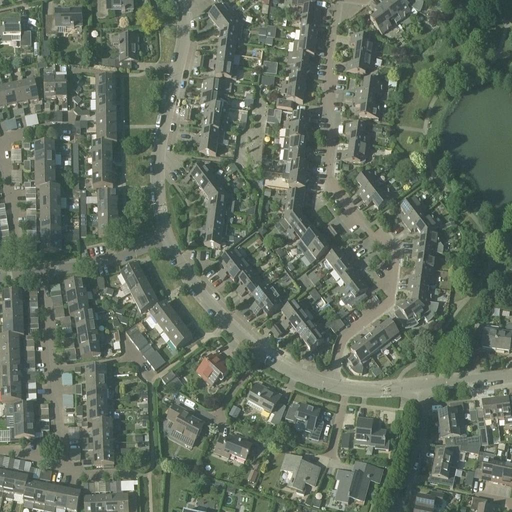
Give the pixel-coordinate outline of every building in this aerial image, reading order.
[(108,19),(108,12),(132,11),(132,0),(107,0),(108,5),(97,5),(97,19),(108,19)] [(295,15),(294,19),(319,22),(320,10),(314,10),(315,3),(296,0),(292,0),(292,7),(304,8),(304,14),(301,16),(295,15)] [(409,8),(397,1),(391,5),(390,3),(388,4),(386,2),(381,5),(392,20),(397,17),(401,22),(411,14),(407,9),(409,8)] [(208,18),(216,28),(228,18),(230,16),(235,13),(232,10),(228,13),(229,15),(227,16),(217,4),(212,8),(215,12),(208,18)] [(388,24),(392,20),(381,5),(374,11),(378,15),(370,21),(381,36),(391,29),(388,24)] [(65,36),(65,29),(82,28),(81,11),(56,12),(56,22),(45,22),(45,37),(57,37),(57,36),(65,36)] [(442,17),(433,12),(429,19),(438,24),(442,17)] [(237,16),(235,13),(230,16),(228,18),(216,28),(221,35),(242,29),(244,28),(236,19),(233,22),(232,20),(231,20),(231,22),(230,20),(232,18),(233,20),(237,16)] [(319,22),(294,19),(294,23),(299,24),(300,22),(302,22),(301,32),(317,34),(319,22)] [(0,43),(20,44),(20,48),(30,48),(30,34),(20,34),(20,23),(3,23),(3,30),(0,30),(0,43)] [(242,29),(221,35),(220,43),(236,45),(238,46),(244,46),(244,42),(240,42),(242,29)] [(317,34),(301,32),(300,44),(315,46),(317,34)] [(356,47),(355,56),(373,59),(375,46),(374,46),(375,42),(373,40),(351,37),(350,46),(356,47)] [(131,71),(131,63),(137,63),(137,38),(120,38),(120,62),(102,62),(102,70),(116,71),(131,71)] [(220,43),(218,55),(234,57),(235,52),(238,50),(243,50),(244,46),(238,46),(236,45),(220,43)] [(315,46),(300,44),(293,43),(292,55),(293,55),(298,56),(309,58),(314,58),(315,48),(315,46)] [(208,61),(207,66),(233,69),(234,57),(218,55),(217,63),(208,61)] [(293,55),(292,55),(288,55),(286,67),(291,67),(307,69),(309,58),(298,56),(293,55)] [(373,59),(355,56),(353,65),(347,64),(346,73),(365,76),(366,70),(372,71),(373,59)] [(270,76),(271,65),(264,64),(263,76),(270,76)] [(231,81),(233,69),(207,66),(207,70),(216,71),(215,79),(231,81)] [(307,69),(291,67),(290,79),(306,81),(307,69)] [(81,81),(81,80),(77,76),(73,81),(77,85),(81,81)] [(306,81),(290,79),(288,89),(286,89),(286,85),(281,84),(280,90),(304,93),(306,81)] [(55,81),(56,100),(67,100),(66,80),(55,81)] [(96,91),(116,91),(116,80),(96,80),(96,91)] [(44,100),(56,100),(55,81),(44,81),(44,100)] [(24,85),(28,104),(38,102),(34,82),(24,85)] [(356,99),(375,102),(375,96),(381,97),(383,84),(364,82),(363,91),(357,91),(356,99)] [(202,95),(226,99),(227,94),(221,94),(221,96),(219,96),(220,85),(204,83),(202,95)] [(24,85),(13,87),(17,106),(28,104),(24,85)] [(13,87),(2,89),(6,108),(17,106),(13,87)] [(304,93),(280,90),(279,96),(285,97),(285,93),(288,93),(287,103),(277,102),(276,109),(293,111),(294,104),(302,105),(304,93)] [(96,91),(96,102),(116,102),(116,91),(96,91)] [(201,108),(206,108),(217,109),(218,99),(221,100),(220,102),(226,103),(226,99),(202,95),(201,108)] [(77,107),(81,102),(77,98),(73,103),(77,107)] [(374,107),(375,102),(356,99),(355,108),(361,109),(359,118),(378,121),(380,108),(374,107)] [(96,102),(96,113),(117,113),(116,102),(96,102)] [(206,108),(204,120),(228,123),(229,119),(227,119),(228,111),(222,110),(217,109),(206,108)] [(77,109),(73,113),(78,117),(82,113),(77,109)] [(185,111),(186,122),(196,122),(196,111),(185,111)] [(275,119),(276,112),(268,111),(267,119),(275,119)] [(51,113),(52,123),(62,123),(62,113),(51,113)] [(96,113),(96,123),(117,123),(117,113),(96,113)] [(39,126),(38,115),(26,117),(27,127),(39,126)] [(239,116),(238,124),(247,125),(248,117),(239,116)] [(283,127),(307,130),(309,118),(293,116),(292,126),(289,126),(289,124),(284,123),(283,127)] [(4,122),(6,132),(18,130),(16,120),(4,122)] [(204,120),(203,132),(219,134),(225,135),(226,127),(228,127),(228,123),(204,120)] [(96,123),(97,134),(117,134),(117,123),(96,123)] [(350,145),(368,148),(370,136),(364,135),(365,126),(361,125),(361,128),(346,126),(345,135),(351,136),(350,145)] [(285,132),(284,139),(306,142),(307,130),(283,127),(283,131),(285,132)] [(194,138),(193,143),(217,146),(219,134),(203,132),(201,142),(199,141),(199,139),(194,138)] [(97,134),(97,145),(112,145),(117,145),(117,134),(97,134)] [(282,151),(284,151),(312,155),(313,151),(307,150),(307,153),(305,152),(306,142),(284,139),(282,151)] [(216,158),(217,146),(193,143),(193,147),(198,147),(198,145),(201,146),(200,156),(216,158)] [(92,145),(92,156),(112,156),(112,145),(97,145),(92,145)] [(366,164),(368,148),(350,145),(348,154),(342,154),(341,162),(364,166),(366,164)] [(35,157),(55,157),(55,146),(35,146),(35,157)] [(22,150),(11,150),(12,162),(22,162),(22,150)] [(287,164),(292,165),(303,166),(304,156),(307,156),(306,159),(312,159),(312,155),(284,151),(282,163),(287,164)] [(92,156),(93,167),(112,167),(112,156),(92,156)] [(35,157),(35,168),(55,168),(55,157),(35,157)] [(287,164),(285,176),(290,177),(314,180),(315,176),(309,175),(309,177),(307,177),(308,166),(303,166),(292,165),(287,164)] [(93,167),(93,178),(112,177),(112,167),(93,167)] [(193,180),(197,187),(213,175),(213,173),(209,167),(206,167),(204,169),(203,167),(183,182),(186,185),(190,182),(193,180)] [(35,168),(35,179),(55,179),(55,168),(35,168)] [(362,201),(377,190),(374,185),(378,182),(371,172),(356,183),(362,191),(357,194),(362,201)] [(355,173),(351,175),(344,177),(349,182),(357,177),(355,173)] [(217,181),(213,175),(197,187),(205,196),(224,181),(222,178),(217,181)] [(314,184),(314,180),(290,177),(285,176),(283,176),(282,181),(290,183),(289,189),(305,191),(306,181),(309,181),(308,183),(314,184)] [(113,189),(112,177),(93,178),(93,189),(113,189)] [(415,177),(409,179),(412,186),(418,183),(415,177)] [(36,190),(40,190),(48,190),(48,189),(55,189),(55,179),(35,179),(36,190)] [(224,181),(205,196),(210,203),(227,199),(227,198),(219,188),(221,186),(222,188),(227,185),(224,181)] [(40,190),(41,201),(60,200),(60,189),(55,189),(48,189),(48,190),(40,190)] [(381,194),(377,190),(362,201),(368,208),(372,205),(378,212),(393,201),(385,191),(381,194)] [(279,201),(278,205),(284,206),(286,206),(302,209),(304,196),(288,194),(287,204),(284,204),(284,202),(279,201)] [(98,206),(118,206),(118,195),(98,195),(98,206)] [(230,198),(227,199),(210,203),(209,212),(233,215),(235,201),(234,201),(233,199),(230,198)] [(401,222),(407,228),(422,217),(418,212),(423,209),(415,199),(400,210),(406,218),(401,222)] [(41,201),(41,212),(60,211),(60,200),(41,201)] [(284,206),(278,205),(278,209),(283,210),(284,208),(286,208),(284,221),(284,222),(301,217),(302,209),(286,206),(284,206)] [(98,206),(98,217),(118,217),(118,206),(98,206)] [(255,218),(256,208),(248,212),(247,217),(255,218)] [(41,212),(41,223),(61,222),(60,211),(41,212)] [(233,215),(209,212),(207,224),(223,226),(225,216),(226,216),(226,220),(232,220),(233,215)] [(98,217),(98,228),(118,228),(118,217),(98,217)] [(306,224),(301,217),(284,222),(278,223),(285,232),(286,232),(287,234),(284,236),(287,239),(306,224)] [(422,217),(407,228),(410,233),(413,231),(414,233),(417,232),(421,237),(434,233),(433,231),(437,228),(430,218),(425,222),(422,217)] [(41,223),(41,233),(61,233),(61,222),(41,223)] [(227,226),(223,226),(207,224),(206,234),(203,233),(204,231),(198,230),(198,234),(222,238),(225,238),(227,226)] [(295,235),(301,243),(314,233),(306,224),(287,239),(289,242),(294,239),(293,237),(295,235)] [(119,239),(118,228),(98,228),(98,239),(119,239)] [(266,233),(263,229),(258,232),(262,237),(266,233)] [(41,233),(41,244),(61,244),(61,233),(41,233)] [(320,241),(314,233),(301,243),(308,253),(329,237),(326,234),(321,238),(322,240),(320,241)] [(413,251),(431,254),(443,255),(444,250),(439,244),(440,236),(434,236),(434,233),(421,237),(420,243),(417,243),(417,245),(414,245),(413,251)] [(220,250),(222,238),(198,234),(197,239),(203,239),(203,237),(205,238),(204,248),(220,250)] [(329,237),(308,253),(305,255),(313,265),(329,253),(322,245),(324,243),(326,245),(331,240),(329,237)] [(233,248),(243,240),(234,239),(233,243),(233,248)] [(61,255),(61,244),(41,244),(42,255),(61,255)] [(284,255),(280,249),(276,253),(280,258),(284,255)] [(431,254),(413,251),(412,260),(418,261),(416,270),(435,272),(437,260),(431,259),(431,254)] [(333,272),(346,262),(352,257),(350,254),(345,257),(347,259),(345,260),(338,252),(326,262),(325,263),(324,265),(329,272),(332,272),(333,272)] [(217,276),(220,279),(239,264),(232,254),(219,264),(225,272),(223,274),(222,272),(217,276)] [(355,260),(352,257),(346,262),(333,272),(340,281),(353,272),(347,264),(349,262),(350,264),(355,260)] [(246,273),(239,264),(220,279),(222,282),(227,279),(226,277),(228,275),(234,284),(238,280),(246,273)] [(126,286),(144,277),(138,267),(130,271),(121,276),(126,286)] [(250,270),(246,273),(238,280),(244,288),(242,290),(241,288),(236,291),(239,295),(245,290),(258,280),(250,270)] [(435,272),(416,270),(415,279),(409,278),(408,287),(427,289),(427,284),(433,285),(435,272)] [(339,293),(341,296),(360,281),(353,272),(340,281),(345,288),(339,293)] [(314,286),(320,282),(313,273),(307,278),(314,286)] [(126,286),(131,296),(149,287),(144,277),(126,286)] [(265,289),(258,280),(245,290),(239,295),(241,298),(246,295),(244,293),(246,291),(252,299),(265,289)] [(368,291),(360,281),(341,296),(343,299),(339,302),(344,309),(347,307),(351,311),(355,309),(367,300),(363,294),(368,291)] [(66,297),(86,294),(84,283),(64,286),(66,297)] [(131,296),(136,306),(154,296),(149,287),(131,296)] [(408,287),(407,293),(410,294),(410,296),(414,297),(414,299),(413,299),(412,303),(424,310),(434,315),(434,314),(435,312),(436,310),(436,309),(437,308),(437,306),(431,305),(432,296),(426,295),(427,289),(408,287)] [(267,288),(265,289),(252,299),(257,305),(251,310),(253,314),(270,300),(279,294),(276,291),(272,294),(267,288)] [(3,306),(23,306),(22,294),(2,295),(3,306)] [(66,297),(68,308),(88,305),(86,294),(66,297)] [(282,297),(279,294),(270,300),(253,314),(256,317),(262,312),(267,318),(282,307),(277,301),(282,297)] [(159,306),(154,296),(136,306),(141,316),(159,306)] [(321,299),(315,304),(318,308),(324,303),(321,299)] [(434,315),(424,310),(412,303),(409,306),(410,307),(408,308),(405,305),(403,306),(401,304),(396,308),(400,313),(395,317),(402,327),(403,326),(404,328),(404,330),(406,330),(408,329),(410,329),(412,328),(414,327),(416,326),(418,325),(416,323),(423,318),(427,323),(428,322),(430,321),(431,319),(432,318),(434,315)] [(150,317),(157,326),(172,313),(166,304),(150,317)] [(69,319),(74,318),(89,315),(88,305),(68,308),(69,319)] [(273,336),(302,315),(307,310),(304,306),(298,310),(294,305),(281,315),(286,321),(270,333),(273,336)] [(3,306),(3,317),(23,317),(23,306),(3,306)] [(172,313),(157,326),(163,334),(179,322),(172,313)] [(74,318),(76,328),(96,325),(94,315),(89,315),(74,318)] [(309,324),(302,315),(273,336),(275,340),(291,328),(296,334),(309,324)] [(3,317),(3,328),(24,327),(23,317),(3,317)] [(337,318),(332,321),(340,331),(344,328),(337,318)] [(316,334),(303,343),(311,353),(324,343),(320,339),(330,332),(333,336),(340,331),(332,321),(321,330),(318,332),(316,334)] [(179,322),(163,334),(170,343),(185,330),(179,322)] [(374,324),(389,344),(392,341),(394,342),(399,338),(399,336),(389,323),(382,328),(377,322),(374,324)] [(312,328),(309,324),(296,334),(303,343),(316,334),(318,332),(321,330),(317,325),(312,328)] [(373,335),(370,338),(379,351),(381,353),(390,345),(389,344),(374,324),(371,327),(374,331),(373,335)] [(76,328),(78,339),(97,336),(96,325),(76,328)] [(511,342),(511,325),(510,325),(506,328),(505,336),(498,335),(496,352),(509,354),(510,342),(511,342)] [(0,328),(0,338),(4,339),(19,338),(19,339),(24,338),(24,327),(3,328),(4,329),(0,328)] [(482,351),(496,352),(498,335),(485,333),(486,328),(479,327),(477,339),(483,340),(482,351)] [(133,344),(142,337),(135,328),(126,335),(133,344)] [(192,339),(185,330),(170,343),(177,352),(192,339)] [(78,339),(79,350),(99,347),(98,343),(104,342),(103,335),(97,336),(78,339)] [(358,336),(355,339),(359,343),(360,345),(370,358),(379,351),(370,338),(366,341),(362,341),(358,336)] [(142,337),(133,344),(139,351),(148,344),(142,337)] [(411,342),(416,348),(422,343),(417,337),(411,342)] [(0,338),(0,349),(19,349),(19,339),(19,338),(4,339),(0,338)] [(354,371),(370,358),(360,345),(359,343),(355,339),(352,341),(357,348),(350,353),(352,356),(346,360),(354,371)] [(149,346),(140,353),(146,361),(155,354),(149,346)] [(101,358),(99,347),(79,350),(81,361),(101,358)] [(0,349),(0,360),(20,360),(19,349),(0,349)] [(155,354),(146,361),(155,373),(165,365),(156,353),(155,354)] [(220,383),(228,374),(222,369),(226,365),(217,356),(213,360),(211,358),(196,374),(211,388),(218,381),(220,383)] [(0,360),(0,361),(0,371),(20,371),(35,370),(35,363),(25,364),(20,364),(20,360),(0,360)] [(86,381),(106,380),(112,380),(112,369),(106,369),(86,370),(86,381)] [(0,382),(1,382),(21,382),(26,381),(36,381),(35,375),(23,375),(23,376),(20,376),(20,371),(0,371),(0,382)] [(176,379),(171,373),(163,380),(167,386),(176,379)] [(62,375),(63,387),(73,386),(72,374),(62,375)] [(86,381),(87,391),(106,390),(106,380),(86,381)] [(1,382),(1,393),(21,392),(21,382),(1,382)] [(279,429),(287,409),(278,404),(281,398),(272,393),(271,395),(257,387),(248,404),(271,416),(274,418),(270,425),(279,429)] [(87,391),(87,402),(107,401),(106,390),(87,391)] [(21,403),(21,392),(1,393),(2,404),(21,403)] [(73,396),(63,397),(64,408),(74,407),(73,396)] [(87,402),(87,413),(107,412),(107,401),(87,402)] [(508,401),(494,402),(496,416),(497,422),(510,420),(510,427),(511,426),(511,410),(509,411),(508,401)] [(483,415),(477,415),(480,448),(490,447),(489,443),(487,443),(484,423),(497,422),(496,416),(494,402),(482,404),(483,415)] [(459,426),(464,426),(463,413),(464,413),(462,405),(450,406),(451,414),(439,415),(440,428),(458,427),(459,426)] [(290,410),(285,421),(294,424),(295,421),(306,424),(304,431),(311,433),(310,438),(319,440),(321,434),(320,434),(323,425),(317,423),(320,412),(301,407),(301,409),(293,406),(292,410),(290,410)] [(34,407),(5,408),(6,419),(7,419),(34,418),(34,407)] [(185,412),(175,407),(167,420),(177,426),(171,437),(178,441),(180,437),(194,444),(203,427),(183,416),(185,412)] [(233,408),(229,417),(236,421),(238,417),(239,414),(240,412),(233,408)] [(88,424),(92,424),(93,424),(108,423),(107,412),(87,413),(88,424)] [(34,418),(7,419),(7,430),(10,430),(34,429),(34,418)] [(372,422),(358,420),(355,446),(370,448),(370,446),(375,447),(375,451),(388,452),(389,443),(385,443),(386,441),(385,441),(386,433),(371,432),(372,422)] [(92,424),(93,435),(113,434),(112,423),(108,423),(93,424),(92,424)] [(440,428),(442,441),(454,440),(455,448),(468,448),(466,438),(464,426),(459,426),(458,427),(440,428)] [(34,429),(10,430),(10,433),(10,441),(12,441),(22,441),(25,441),(35,440),(35,435),(42,435),(42,433),(49,433),(49,429),(34,429)] [(93,435),(93,445),(113,445),(113,434),(93,435)] [(221,439),(215,455),(228,460),(230,456),(246,463),(248,457),(252,459),(254,458),(256,453),(255,451),(251,449),(251,448),(245,445),(246,442),(236,439),(235,441),(229,439),(227,441),(221,439)] [(93,445),(88,446),(82,446),(82,451),(93,450),(94,456),(114,455),(130,455),(130,451),(119,451),(113,452),(113,445),(93,445)] [(81,461),(81,450),(70,451),(71,462),(81,461)] [(451,470),(456,471),(460,453),(445,450),(444,456),(437,454),(436,457),(434,466),(451,470)] [(479,481),(491,484),(494,465),(484,463),(485,459),(483,459),(483,455),(479,454),(475,471),(481,472),(479,481)] [(114,467),(114,455),(94,456),(94,461),(88,461),(88,463),(83,463),(83,468),(94,467),(114,467)] [(140,470),(143,470),(149,465),(149,455),(140,455),(140,470)] [(314,488),(316,482),(310,480),(314,469),(301,465),(302,462),(286,457),(282,472),(294,476),(290,490),(297,492),(296,495),(303,497),(305,491),(303,490),(304,485),(314,488)] [(495,465),(494,465),(491,484),(501,486),(505,467),(501,467),(502,460),(496,459),(495,465)] [(10,461),(7,475),(3,495),(7,496),(6,500),(13,502),(14,497),(18,477),(14,476),(15,472),(13,471),(14,462),(10,461)] [(511,461),(511,469),(505,467),(501,486),(511,488),(511,486),(511,461)] [(439,481),(437,487),(453,489),(456,471),(451,470),(434,466),(432,479),(439,481)] [(260,468),(256,467),(253,472),(251,472),(247,482),(254,484),(260,468)] [(382,472),(366,468),(364,477),(356,475),(355,477),(338,473),(336,481),(340,482),(335,502),(348,506),(349,500),(362,503),(368,482),(379,484),(382,472)] [(28,484),(29,480),(29,479),(28,479),(18,477),(14,497),(24,499),(27,484),(28,484)] [(213,490),(222,492),(224,486),(216,483),(213,490)] [(38,486),(28,484),(27,484),(24,499),(23,504),(34,506),(38,486)] [(116,484),(116,494),(117,498),(117,511),(136,511),(136,498),(128,498),(128,497),(123,498),(123,493),(121,494),(120,484),(116,484)] [(38,486),(34,506),(33,511),(38,511),(43,511),(45,508),(49,489),(38,486)] [(59,491),(49,489),(45,508),(55,510),(59,491)] [(65,511),(70,493),(59,491),(55,510),(63,511),(65,511)] [(77,511),(81,495),(70,493),(65,511),(77,511)] [(416,510),(424,511),(432,511),(434,508),(441,509),(443,497),(442,496),(436,495),(431,494),(430,501),(418,498),(416,510)] [(117,511),(117,498),(106,499),(106,511),(117,511)] [(95,511),(95,499),(84,500),(84,511),(95,511)] [(106,511),(106,499),(95,499),(95,511),(106,511)] [(497,511),(486,509),(488,503),(473,500),(471,511),(497,511)]
